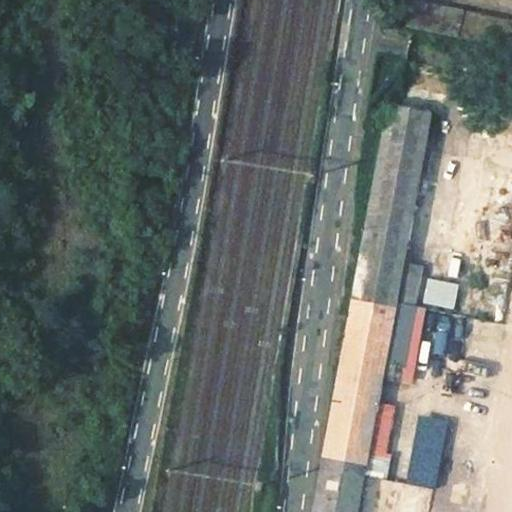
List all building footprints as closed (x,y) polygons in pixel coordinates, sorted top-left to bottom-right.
[(511,22),(410,1),(404,27),(511,50),(511,22)] [(153,68),(146,108),(179,113),(186,74),(153,68)] [(319,475),(311,511),(354,511),(355,510),(364,511),(367,511),(372,491),(359,488),(379,378),(402,381),(415,308),(393,304),(429,113),(388,105),(349,312),(319,475)] [(451,309),(457,282),(425,275),(419,302),(451,309)] [(382,476),(392,407),(376,404),(366,474),(382,476)] [(434,487),(441,420),(414,417),(406,484),(434,487)]
